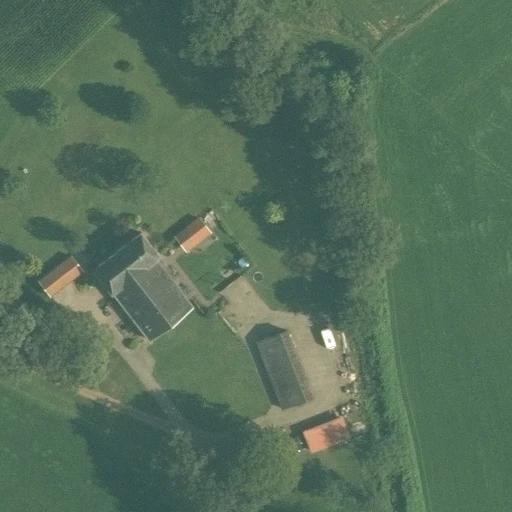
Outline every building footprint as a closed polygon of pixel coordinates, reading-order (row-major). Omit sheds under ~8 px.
[(173,231),(184,250),(212,234),(201,215),(173,231)] [(150,341),(192,308),(155,260),(159,257),(141,233),(94,270),(112,294),(113,293),(150,341)] [(37,275),(46,293),(84,275),(76,256),(37,275)] [(287,332),(258,343),(266,364),(295,353),(287,332)] [(307,383),(278,394),(283,409),(312,397),(307,383)] [(294,431),(302,455),(351,437),(343,413),(294,431)]
